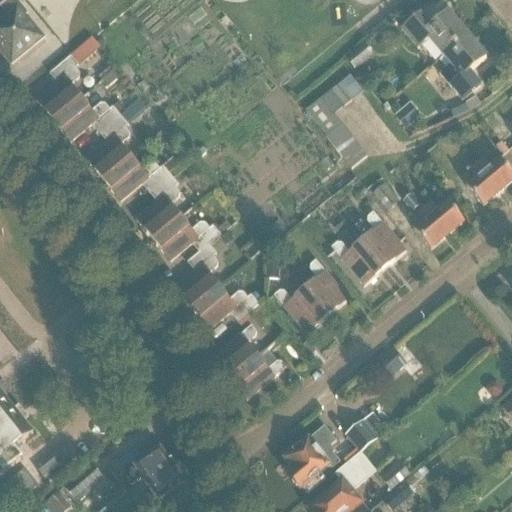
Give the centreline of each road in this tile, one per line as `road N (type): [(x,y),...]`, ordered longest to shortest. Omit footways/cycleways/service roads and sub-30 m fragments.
road 1 (residential): [(223,462),(511,227)]
road 2 (unclassified): [(223,462),(122,286)]
road 3 (unclassified): [(122,286),(0,144)]
road 4 (residential): [(48,337),(74,359),(85,400),(74,431),(51,454)]
